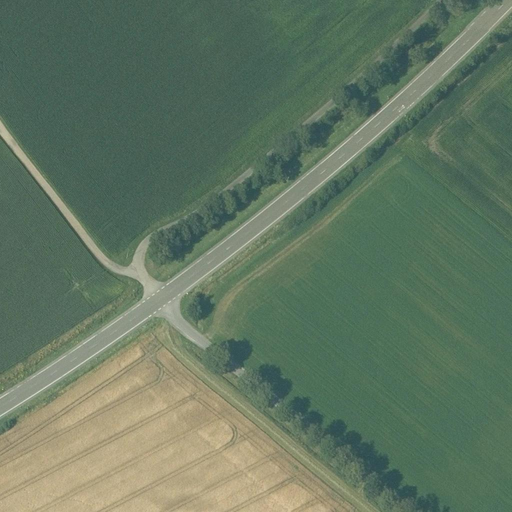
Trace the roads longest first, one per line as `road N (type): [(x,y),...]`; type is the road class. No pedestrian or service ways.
road 1 (secondary): [(158,300),(343,154),(508,0)]
road 2 (unclassified): [(439,0),(298,131),(145,243),(137,262),(158,300)]
road 3 (unclassified): [(158,300),(414,511)]
road 4 (secondary): [(0,406),(158,300)]
